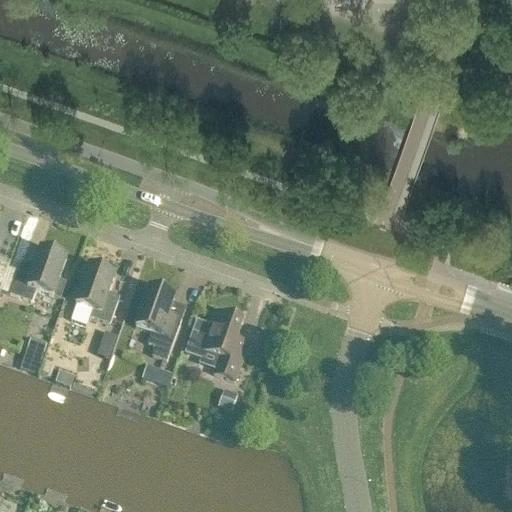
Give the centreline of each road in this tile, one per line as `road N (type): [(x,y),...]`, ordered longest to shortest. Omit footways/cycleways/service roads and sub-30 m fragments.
road 1 (residential): [(357,511),(343,391),(377,273)]
road 2 (secondary): [(173,183),(0,122)]
road 3 (secondary): [(0,151),(164,210)]
road 4 (residential): [(150,250),(0,197)]
road 5 (secondary): [(312,252),(173,183)]
road 6 (secondary): [(164,210),(312,252)]
road 7 (secondary): [(511,316),(377,273)]
road 8 (residential): [(282,294),(150,250)]
